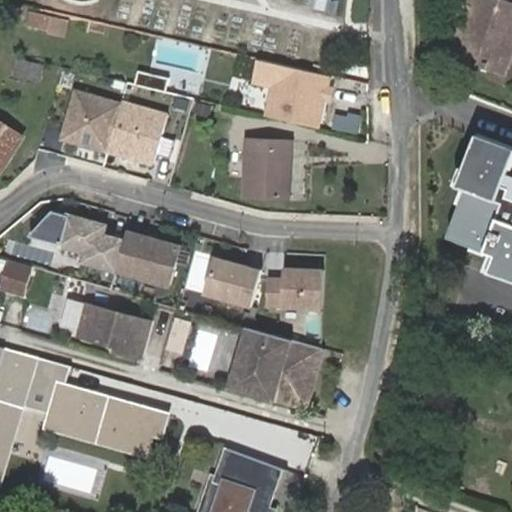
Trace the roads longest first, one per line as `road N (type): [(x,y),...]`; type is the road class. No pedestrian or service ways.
road 1 (residential): [(395,231),(261,227),(69,174),(29,187),(0,212)]
road 2 (residential): [(329,511),(379,361),(395,231)]
road 3 (residential): [(395,231),(391,0)]
